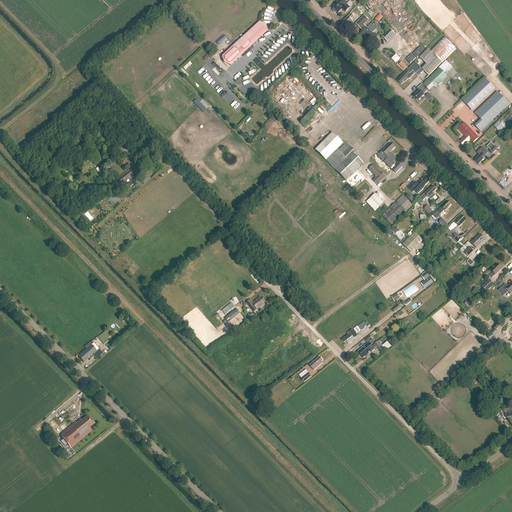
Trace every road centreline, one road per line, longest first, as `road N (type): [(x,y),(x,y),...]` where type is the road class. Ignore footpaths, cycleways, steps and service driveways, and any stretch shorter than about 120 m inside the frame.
road 1 (unclassified): [(408,427),(264,282),(226,221),(149,145)]
road 2 (residential): [(511,254),(268,7)]
road 3 (tertiary): [(217,511),(0,291)]
road 4 (secondary): [(511,212),(301,0)]
road 5 (track): [(310,329),(408,256)]
